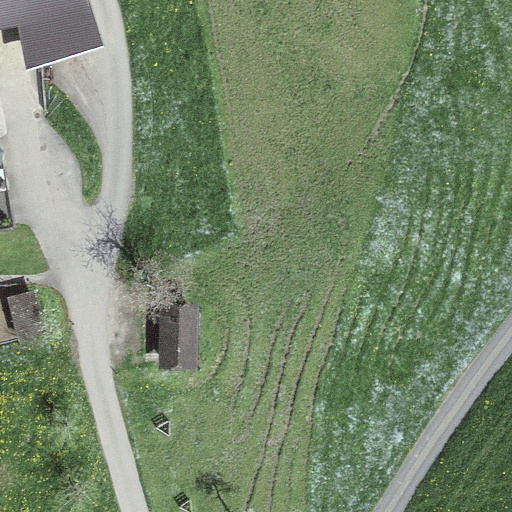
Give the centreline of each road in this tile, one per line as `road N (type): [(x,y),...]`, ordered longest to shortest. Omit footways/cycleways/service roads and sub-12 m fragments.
road 1 (track): [(101,0),(118,97),(110,376),(138,511)]
road 2 (track): [(407,511),(511,352)]
